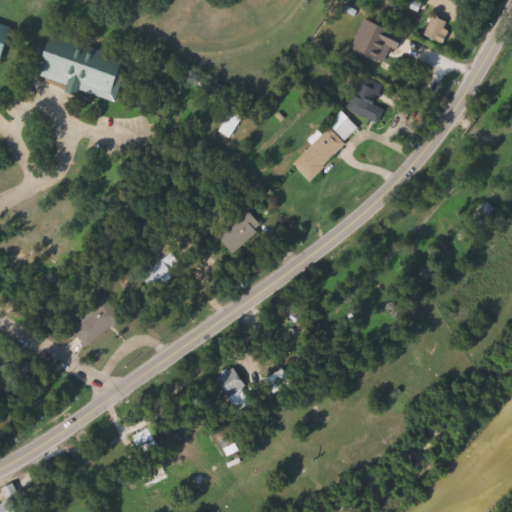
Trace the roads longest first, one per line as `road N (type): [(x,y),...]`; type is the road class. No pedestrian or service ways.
road 1 (secondary): [(511,25),(418,172),(340,245),(119,400),(0,470)]
road 2 (residential): [(0,323),(119,400)]
